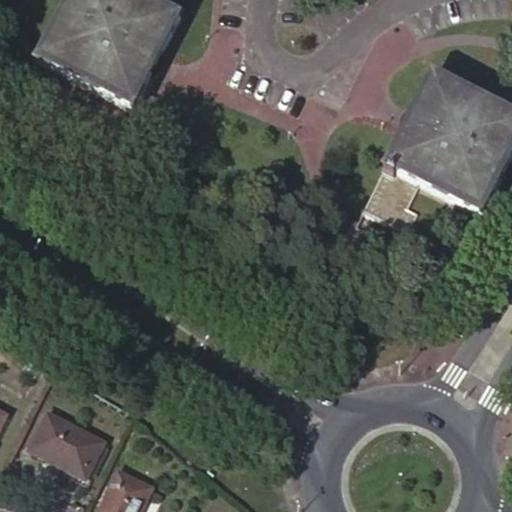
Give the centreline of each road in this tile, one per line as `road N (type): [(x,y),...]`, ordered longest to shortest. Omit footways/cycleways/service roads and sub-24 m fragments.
road 1 (tertiary): [(347,420),(0,202)]
road 2 (tertiary): [(0,270),(321,454)]
road 3 (tertiary): [(511,314),(444,418)]
